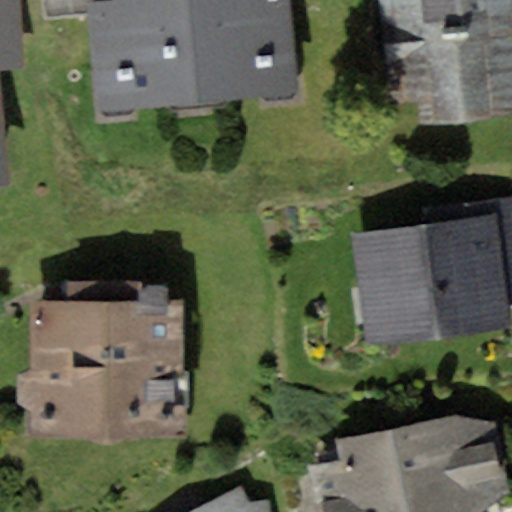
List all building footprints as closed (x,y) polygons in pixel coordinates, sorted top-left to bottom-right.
[(0,0),(0,180),(18,178),(1,68),(23,67),(20,0),(0,0)] [(104,0),(111,109),(307,98),(301,0),(104,0)] [(511,0),(406,0),(425,123),(511,110),(511,0)] [(511,249),(508,215),(362,234),(376,338),(511,319),(511,249)] [(192,298),(40,300),(41,422),(194,421),(192,298)] [(511,511),(511,468),(500,410),(324,446),(337,511),(511,511)] [(247,511),(237,493),(199,511),(247,511)]
